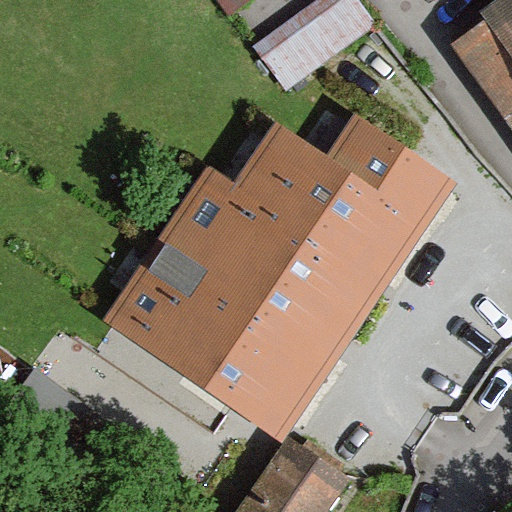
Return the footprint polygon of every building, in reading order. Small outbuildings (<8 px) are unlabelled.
[(241,0),(223,0),(230,9),(241,0)] [(370,22),(353,0),(318,0),(258,45),(286,84),(370,22)] [(511,0),(504,0),(487,13),(459,42),(511,118),(511,0)] [(316,156),(339,121),(345,113),(303,85),(275,128),(316,156)] [(179,160),(203,176),(207,171),(224,182),(265,122),(225,92),(179,160)] [(272,425),(433,184),(339,121),(316,156),(275,128),(265,122),(224,182),(207,171),(203,176),(110,317),(272,425)] [(511,341),(511,312),(503,305),(464,349),(487,369),(511,341)] [(235,511),(314,511),(335,482),(283,445),(235,511)]
